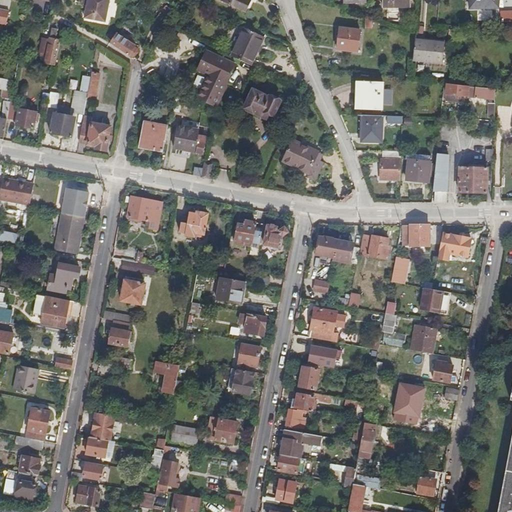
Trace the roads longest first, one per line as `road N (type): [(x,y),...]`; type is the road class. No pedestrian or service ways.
road 1 (residential): [(52,511),(117,173)]
road 2 (residential): [(246,511),(309,209)]
road 3 (residential): [(501,213),(442,511)]
road 4 (residential): [(363,215),(286,0)]
road 5 (tertiary): [(117,173),(309,209)]
road 6 (tertiary): [(363,215),(501,213)]
